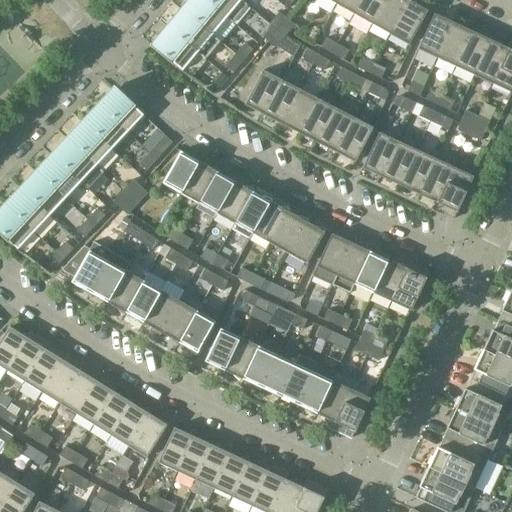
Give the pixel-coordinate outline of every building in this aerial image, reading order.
[(188,0),(181,9),(212,35),(226,17),(205,0),(188,0)] [(247,4),(241,0),(205,0),(226,17),(232,22),(247,4)] [(354,14),(361,0),(338,0),(336,4),(354,14)] [(372,24),(385,0),(361,0),(354,14),(372,24)] [(385,0),(372,24),(390,34),(408,0),(407,0),(406,2),(403,0),(385,0)] [(390,34),(408,44),(427,10),(425,9),(424,11),(417,8),(419,6),(408,0),(390,34)] [(197,52),(212,35),(181,9),(166,27),(197,52)] [(277,30),(286,18),(279,12),(269,23),(277,30)] [(418,49),(437,58),(453,23),(452,22),(451,24),(444,21),(445,19),(434,14),(418,49)] [(294,25),(286,18),(277,30),(285,36),(294,25)] [(277,30),(269,23),(260,35),(267,41),(277,30)] [(437,58),(456,66),(472,31),(471,31),(470,33),(463,30),(464,28),(453,23),(437,58)] [(182,70),(197,52),(166,27),(151,45),(182,70)] [(277,30),(267,41),(275,48),(285,36),(277,30)] [(456,66),(474,75),(490,40),(489,39),(488,42),(481,38),(482,36),(472,31),(456,66)] [(332,53),(337,44),(326,37),(320,47),(332,53)] [(474,75),(492,83),(511,41),(508,48),(507,50),(500,47),(501,45),(490,40),(474,75)] [(511,41),(492,83),(511,92),(511,41)] [(245,43),(235,54),(243,61),(253,49),(245,43)] [(337,44),(332,53),(343,60),(349,50),(337,44)] [(313,64),(318,54),(307,48),(301,57),(313,64)] [(243,61),(235,54),(225,65),(233,72),(243,61)] [(318,54),(313,64),(324,70),(330,61),(318,54)] [(369,73),(373,63),(362,57),(357,67),(369,73)] [(373,63),(369,73),(380,78),(385,68),(373,63)] [(348,83),(353,73),(342,67),(337,77),(348,83)] [(262,114),(263,114),(281,80),(262,70),(245,104),(256,110),(257,108),(263,112),(262,114)] [(210,83),(218,90),(228,78),(220,71),(210,83)] [(353,73),(348,83),(360,89),(365,79),(353,73)] [(299,89),(281,80),(263,114),(274,120),(275,118),(281,121),(280,123),(281,124),(299,89)] [(419,96),(424,86),(412,81),(407,91),(419,96)] [(367,92),(379,98),(384,88),(372,82),(367,92)] [(114,87),(98,104),(127,132),(143,115),(114,87)] [(317,99),(299,89),(281,124),(292,129),(293,127),(300,130),(298,132),(300,133),(317,99)] [(438,105),(442,95),(430,89),(426,99),(438,105)] [(442,95),(438,105),(449,110),(454,101),(442,95)] [(404,97),(399,107),(411,113),(416,103),(404,97)] [(335,108),(317,99),(300,133),(310,138),(311,136),(318,140),(317,142),(318,142),(335,108)] [(111,149),(127,132),(98,104),(82,121),(111,149)] [(430,122),(434,112),(423,106),(418,116),(430,122)] [(354,118),(335,108),(318,142),(328,148),(329,146),(336,149),(335,151),(336,152),(354,118)] [(466,110),(461,120),(473,125),(477,116),(466,110)] [(434,112),(430,122),(442,127),(446,117),(434,112)] [(473,125),(485,131),(489,121),(477,116),(473,125)] [(372,127),(354,118),(336,152),(346,157),(347,155),(354,159),(353,161),(355,162),(372,127)] [(473,125),(461,120),(457,130),(468,135),(473,125)] [(96,165),(111,149),(82,121),(66,138),(96,165)] [(485,131),(473,125),(468,135),(480,141),(485,131)] [(362,168),(374,173),(375,171),(381,174),(380,176),(382,176),(398,142),(379,133),(362,168)] [(66,138),(51,154),(80,182),(87,188),(103,172),(96,165),(66,138)] [(149,152),(156,159),(166,148),(159,141),(149,152)] [(416,150),(398,142),(382,176),(392,181),(393,179),(400,182),(399,185),(400,185),(416,150)] [(417,193),(419,194),(435,159),(416,150),(400,185),(411,190),(412,188),(418,191),(417,193)] [(162,183),(181,193),(200,159),(198,161),(180,151),(162,183)] [(149,152),(139,163),(146,170),(156,159),(149,152)] [(35,171),(65,199),(80,182),(51,154),(35,171)] [(181,193),(199,203),(218,169),(217,169),(216,171),(199,162),(200,159),(181,193)] [(453,167),(435,159),(419,194),(429,199),(430,196),(437,200),(436,202),(433,209),(434,210),(453,167)] [(473,176),(453,167),(434,210),(435,210),(436,208),(443,211),(442,213),(453,219),(473,176)] [(199,203),(216,213),(235,179),(234,181),(217,172),(218,169),(199,203)] [(65,199),(35,171),(20,188),(49,215),(65,199)] [(130,197),(140,186),(133,179),(122,190),(130,197)] [(216,213),(234,223),(253,189),(252,191),(235,182),(236,179),(235,179),(216,213)] [(147,193),(140,186),(130,197),(137,204),(147,193)] [(4,204),(33,232),(49,215),(20,188),(4,204)] [(234,223),(252,233),(271,199),(269,201),(252,192),(254,189),(253,189),(234,223)] [(130,197),(122,190),(112,201),(120,208),(130,197)] [(130,197),(120,208),(127,215),(137,204),(130,197)] [(252,233),(270,243),(289,209),(288,209),(287,211),(270,202),(271,199),(252,233)] [(0,208),(0,232),(17,249),(33,232),(4,204),(0,208)] [(87,219),(94,226),(105,216),(97,208),(87,219)] [(270,243),(288,253),(307,219),(306,219),(305,221),(288,212),(289,209),(270,243)] [(94,226),(87,219),(76,230),(84,237),(94,226)] [(324,229),(323,231),(306,222),(307,219),(288,253),(306,263),(324,232),(323,232),(325,229),(324,229)] [(141,243),(147,233),(136,226),(130,235),(141,243)] [(176,243),(182,234),(170,227),(165,236),(176,243)] [(158,240),(147,233),(141,243),(152,250),(158,240)] [(193,240),(182,234),(176,243),(187,250),(193,240)] [(351,242),(332,234),(312,275),(331,284),(352,240),(351,242)] [(352,240),(331,284),(350,293),(354,284),(370,249),(369,251),(351,243),(352,240)] [(55,252),(63,259),(73,249),(66,241),(55,252)] [(71,282),(89,292),(88,294),(88,295),(107,261),(112,252),(94,242),(89,249),(84,246),(61,270),(74,277),(71,282)] [(170,248),(164,258),(176,264),(181,255),(170,248)] [(211,264),(217,254),(205,248),(200,257),(211,264)] [(354,284),(372,293),(389,257),(387,260),(370,251),(371,249),(370,249),(354,284)] [(63,259),(55,252),(45,263),(52,270),(63,259)] [(112,252),(107,261),(88,295),(89,295),(90,293),(107,302),(106,304),(106,305),(125,271),(130,262),(112,252)] [(228,261),(217,254),(211,264),(223,270),(228,261)] [(181,255),(176,264),(187,271),(192,262),(181,255)] [(372,293),(391,301),(410,261),(409,261),(406,268),(388,260),(389,258),(389,257),(372,293)] [(411,262),(410,261),(391,301),(410,310),(429,270),(418,265),(417,267),(410,264),(411,262)] [(248,283),(253,273),(241,268),(236,277),(248,283)] [(211,285),(216,275),(205,269),(199,278),(211,285)] [(143,281),(125,271),(106,305),(108,303),(125,312),(123,314),(124,315),(143,281)] [(264,279),(253,273),(248,283),(259,289),(264,279)] [(228,281),(216,275),(211,285),(222,291),(228,281)] [(161,291),(143,281),(124,315),(125,313),(142,322),(141,324),(142,325),(161,291)] [(295,294),(271,282),(266,292),(287,302),(292,300),(295,294)] [(159,334),(159,335),(178,301),(161,291),(142,325),(143,322),(160,332),(159,334)] [(253,307),(258,297),(247,291),(242,301),(253,307)] [(507,302),(498,321),(511,327),(511,291),(510,291),(505,301),(507,302)] [(270,302),(258,297),(253,307),(265,312),(270,302)] [(317,316),(321,306),(309,300),(305,310),(317,316)] [(196,311),(178,301),(159,335),(160,335),(161,332),(178,342),(177,344),(177,345),(196,311)] [(290,324),(295,314),(283,309),(279,318),(290,324)] [(323,319),(335,325),(340,315),(328,309),(323,319)] [(215,321),(196,311),(177,345),(178,345),(179,343),(196,352),(195,354),(195,355),(197,352),(197,353),(215,321)] [(307,320),(295,314),(290,324),(302,329),(307,320)] [(340,315),(335,325),(347,330),(352,320),(340,315)] [(488,338),(483,349),(511,363),(511,327),(498,321),(490,339),(488,338)] [(327,341),(332,331),(320,326),(316,336),(327,341)] [(0,366),(7,371),(29,336),(28,335),(27,338),(9,327),(0,341),(0,366)] [(220,328),(205,361),(223,370),(222,372),(223,373),(239,337),(220,328)] [(363,330),(359,340),(371,345),(375,335),(363,330)] [(344,337),(332,331),(327,341),(339,347),(344,337)] [(375,335),(371,345),(382,351),(387,341),(375,335)] [(44,348),(28,338),(29,336),(7,371),(24,381),(46,346),(44,348)] [(258,346),(239,337),(223,373),(224,370),(242,379),(241,381),(258,346)] [(366,355),(371,345),(359,340),(354,349),(366,355)] [(382,351),(371,345),(366,355),(378,360),(382,351)] [(24,381),(41,392),(63,357),(61,359),(45,349),(46,347),(46,346),(24,381)] [(260,387),(259,390),(260,390),(276,355),(258,346),(241,381),(242,381),(243,379),(260,387)] [(511,398),(511,363),(483,349),(477,360),(480,361),(471,380),(511,398)] [(278,398),(279,399),(280,396),(298,405),(296,407),(297,407),(313,372),(317,363),(299,354),(295,363),(278,398)] [(295,363),(276,355),(260,390),(261,388),(279,396),(278,398),(295,363)] [(41,392),(59,403),(80,368),(79,370),(62,360),(64,357),(63,357),(41,392)] [(59,403),(76,414),(98,379),(97,379),(96,381),(80,371),(81,368),(80,368),(59,403)] [(332,380),(313,372),(297,407),(298,405),(316,413),(315,416),(332,380)] [(331,429),(350,389),(354,380),(336,372),(332,380),(315,416),(316,416),(317,414),(334,422),(331,429)] [(98,379),(76,414),(93,425),(115,390),(115,389),(113,392),(97,381),(98,379)] [(511,399),(511,398),(471,380),(462,398),(460,397),(455,408),(501,429),(507,415),(501,405),(505,396),(511,399)] [(369,398),(350,389),(331,429),(351,438),(369,398)] [(93,425),(111,435),(132,400),(131,402),(114,392),(115,390),(93,425)] [(111,435),(128,446),(150,411),(149,411),(148,413),(131,403),(133,401),(132,400),(111,435)] [(494,444),(501,429),(455,408),(450,419),(452,420),(444,438),(483,457),(483,456),(478,454),(482,445),(494,444)] [(7,409),(1,418),(12,425),(18,416),(7,409)] [(150,411),(128,446),(146,457),(166,425),(166,424),(167,422),(165,424),(149,414),(150,411)] [(35,441),(41,431),(30,424),(24,434),(35,441)] [(193,436),(174,427),(158,462),(177,471),(194,434),(193,436)] [(2,428),(0,431),(0,439),(7,444),(13,435),(2,428)] [(46,448),(51,439),(52,438),(41,431),(35,441),(46,448)] [(211,445),(194,436),(195,434),(194,434),(177,471),(195,480),(213,442),(212,442),(211,445)] [(483,457),(444,438),(435,457),(433,456),(428,467),(473,488),(480,473),(473,464),(478,455),(483,457)] [(195,480),(214,488),(231,451),(230,453),(212,445),(213,443),(213,442),(195,480)] [(30,459),(36,450),(25,443),(19,452),(30,459)] [(70,462),(76,453),(65,446),(59,455),(70,462)] [(47,457),(36,450),(30,459),(42,466),(47,457)] [(232,451),(231,451),(214,488),(232,497),(250,460),(249,460),(248,462),(231,454),(232,451)] [(76,453),(70,462),(82,469),(87,459),(76,453)] [(232,497),(251,506),(268,468),(267,471),(249,462),(250,460),(232,497)] [(106,482),(111,473),(100,466),(95,476),(106,482)] [(466,502),(473,488),(428,467),(423,478),(425,479),(416,498),(446,511),(450,511),(455,504),(466,502)] [(71,484),(77,474),(66,468),(60,477),(71,484)] [(264,511),(270,511),(287,477),(286,477),(285,479),(267,471),(269,468),(268,468),(251,506),(264,511)] [(0,508),(16,482),(0,472),(0,508)] [(111,473),(106,482),(118,489),(120,484),(123,479),(111,473)] [(88,481),(77,474),(71,484),(83,491),(88,481)] [(270,511),(292,511),(307,481),(307,480),(303,488),(286,480),(287,477),(270,511)] [(316,511),(323,497),(327,490),(307,481),(292,511),(316,511)] [(22,511),(34,494),(16,482),(0,508),(0,511),(22,511)] [(107,504),(112,494),(101,488),(96,498),(107,504)] [(124,500),(112,494),(107,504),(119,510),(124,500)] [(159,509),(164,499),(152,494),(147,504),(159,509)] [(164,511),(172,511),(175,506),(176,505),(164,499),(159,509),(164,511)] [(33,511),(57,511),(58,511),(39,501),(33,511)]
